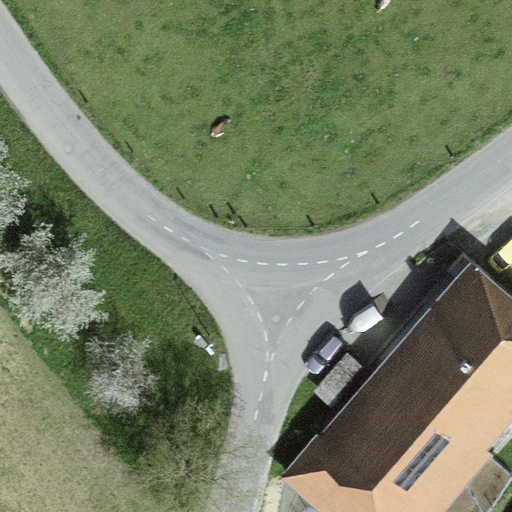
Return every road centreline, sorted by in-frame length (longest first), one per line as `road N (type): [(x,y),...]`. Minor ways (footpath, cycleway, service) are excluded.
road 1 (unclassified): [(0,43),(54,124),(180,238),(279,305)]
road 2 (unclassified): [(279,305),(412,224),(511,146)]
road 3 (unclassified): [(231,511),(279,305)]
